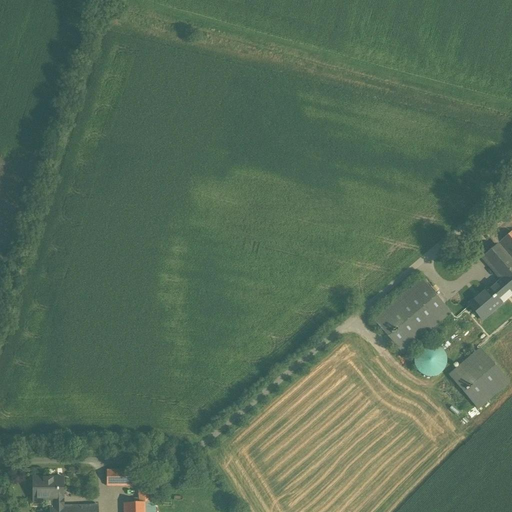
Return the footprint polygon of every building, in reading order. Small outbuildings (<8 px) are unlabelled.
[(511,230),(476,261),(500,289),(508,299),(511,303),(511,230)] [(446,314),(419,282),(373,322),(401,354),(446,314)] [(491,297),(483,288),(463,305),(479,324),(508,299),(500,289),(491,297)] [(433,346),(428,344),(422,345),(417,347),(413,351),(411,357),(411,363),(412,367),(416,371),(420,374),(425,375),(430,375),(435,373),(439,368),(442,363),(442,359),(441,353),(437,349),(433,346)] [(480,409),(511,385),(511,379),(487,346),(452,372),(480,409)] [(133,473),(102,473),(102,487),(133,487),(133,473)] [(54,508),(63,508),(63,479),(33,479),(33,502),(47,502),(47,500),(54,500),(54,508)] [(138,507),(119,507),(119,511),(152,511),(152,488),(137,488),(138,507)]
